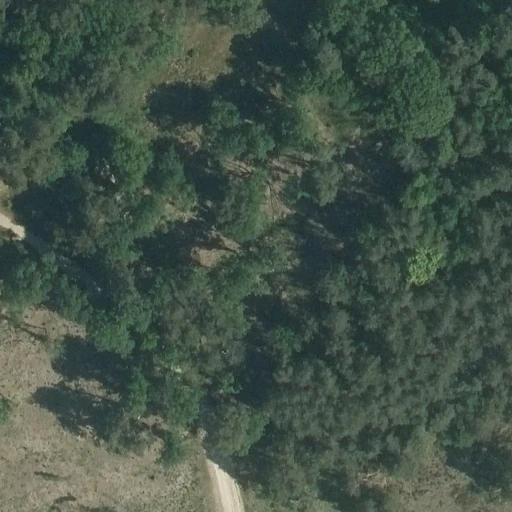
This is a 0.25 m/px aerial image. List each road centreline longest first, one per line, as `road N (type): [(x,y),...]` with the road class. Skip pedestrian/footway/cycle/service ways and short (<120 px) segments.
road 1 (track): [(183,370),(139,261),(104,130),(145,49),(167,26),(208,11),(292,30)]
road 2 (track): [(222,511),(199,399),(183,370),(84,278),(0,221)]
road 3 (track): [(0,188),(78,152),(104,130)]
